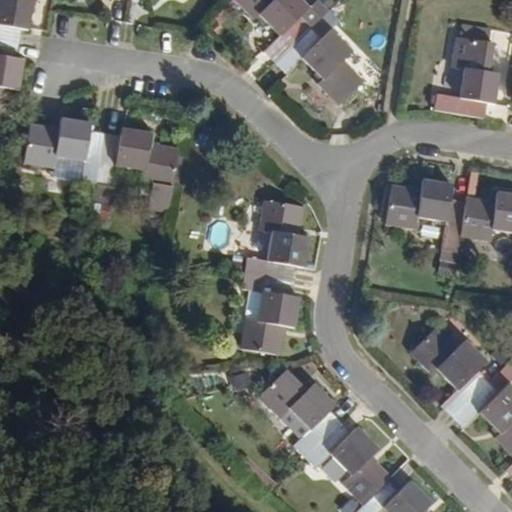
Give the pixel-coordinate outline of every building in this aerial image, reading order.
[(0,0),(0,39),(12,41),(18,0),(0,0)] [(256,49),(267,59),(303,21),(316,7),(309,0),(229,0),(246,16),(251,9),(271,29),(256,49)] [(303,21),(267,59),(278,70),(298,52),(316,70),(311,81),(334,99),(355,74),(338,54),(344,44),(326,25),(316,33),(303,21)] [(428,91),(425,107),(475,113),(476,99),(484,99),(489,69),(477,65),(481,43),(448,37),(443,69),(452,70),(450,92),(428,91)] [(0,85),(4,86),(12,41),(0,39),(0,85)] [(69,179),(84,182),(92,133),(74,130),(76,120),(51,115),(47,125),(18,120),(14,162),(43,167),(46,154),(71,158),(69,179)] [(130,178),(159,184),(164,147),(143,144),(142,134),(109,129),(109,136),(92,133),(84,182),(100,185),(104,163),(130,166),(130,178)] [(454,250),(456,237),(461,203),(445,200),(446,186),(416,181),(416,190),(386,188),(383,222),(410,226),(412,215),(440,219),(438,248),(454,250)] [(154,185),(151,210),(171,212),(174,187),(154,185)] [(511,195),(493,193),(493,202),(462,197),(461,203),(456,237),(488,240),(489,227),(511,230),(511,195)] [(279,279),(280,279),(282,265),(289,265),(292,235),(285,234),(289,203),(249,198),(246,231),(257,232),(254,259),(233,256),(231,272),(279,279)] [(216,223),(213,219),(205,217),(200,223),(198,235),(200,240),(203,243),(210,243),(216,238),(218,227),(216,223)] [(279,279),(231,272),(229,289),(236,291),(230,349),(269,354),(273,326),(281,329),(285,297),(278,295),(279,279)] [(452,416),(487,380),(477,370),(483,360),(462,340),(455,346),(434,327),(408,354),(429,374),(436,368),(457,387),(442,406),(452,416)] [(283,442),(297,455),(329,421),(320,411),(323,405),(303,385),(297,389),(275,370),(251,396),(291,434),(283,442)] [(511,455),(511,389),(507,384),(499,391),(487,380),(452,416),(464,427),(483,411),(496,425),(491,431),(511,455)] [(329,421),(297,455),(308,465),(324,450),(342,470),(333,479),(360,505),(387,478),(365,457),(369,450),(347,427),(340,432),(329,421)] [(360,505),(352,511),(372,511),(379,505),(386,511),(425,511),(423,510),(428,502),(406,479),(397,488),(387,478),(360,505)]
